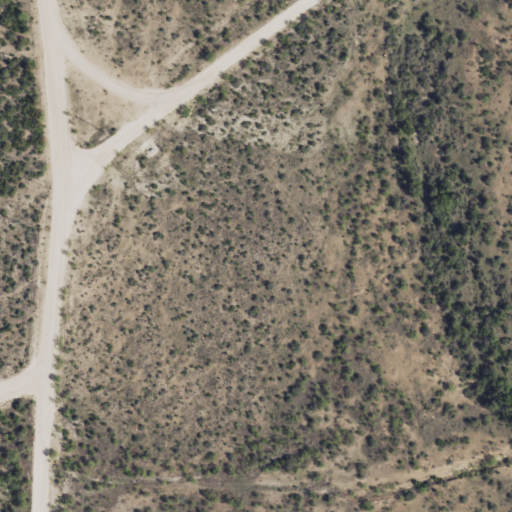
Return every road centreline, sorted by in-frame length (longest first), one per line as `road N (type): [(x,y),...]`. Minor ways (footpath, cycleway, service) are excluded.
road 1 (track): [(44,511),(35,0)]
road 2 (track): [(511,456),(366,509),(45,509)]
road 3 (track): [(352,0),(371,4),(471,80),(511,90)]
